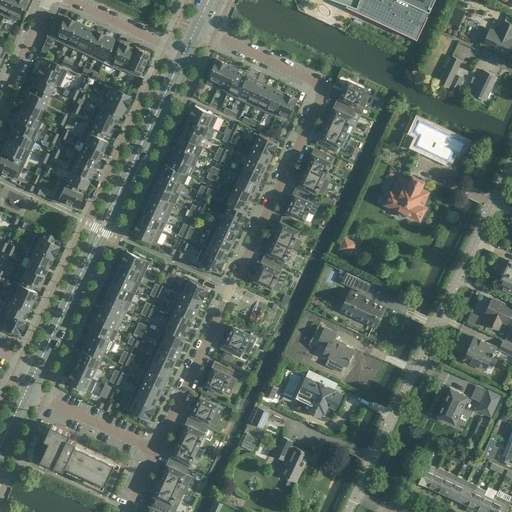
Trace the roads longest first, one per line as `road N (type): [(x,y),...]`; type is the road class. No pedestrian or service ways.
road 1 (residential): [(195,27),(326,89),(153,451)]
road 2 (tertiary): [(357,496),(511,164)]
road 3 (tertiary): [(37,369),(184,52)]
road 4 (residential): [(153,451),(27,390)]
road 5 (residential): [(184,52),(65,0)]
